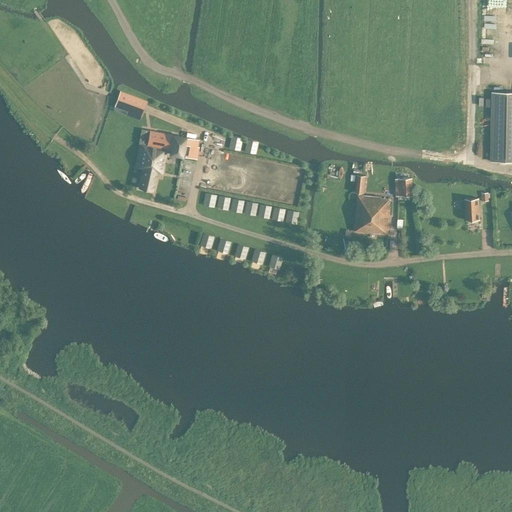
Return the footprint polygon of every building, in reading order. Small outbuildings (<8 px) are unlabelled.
[(141,117),(147,102),(148,100),(122,90),(121,93),(116,107),(141,117)] [(511,92),(493,92),(492,162),(511,161),(511,92)] [(141,145),(138,167),(143,169),(139,188),(152,192),(157,173),(161,173),(166,150),(170,151),(169,155),(183,157),(183,156),(195,159),(198,140),(173,136),(173,135),(149,131),(147,145),(141,145)] [(357,174),(356,193),(366,193),(367,175),(357,174)] [(412,178),(395,178),(396,196),(413,196),(412,178)] [(381,196),(358,195),(355,231),(388,234),(391,199),(381,198),(381,196)] [(480,219),(479,198),(465,199),(465,200),(463,200),(461,203),(461,207),(463,209),(465,209),(466,220),(480,219)]
